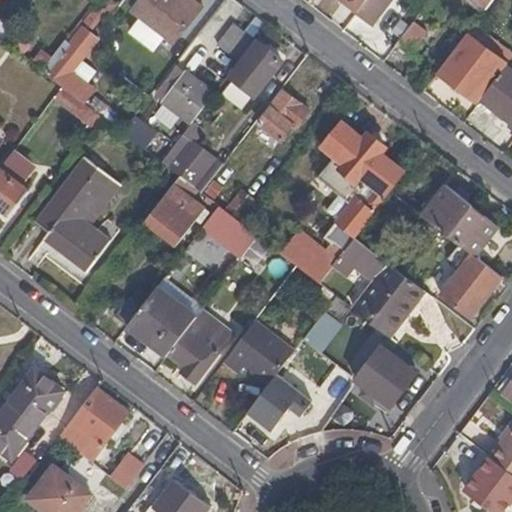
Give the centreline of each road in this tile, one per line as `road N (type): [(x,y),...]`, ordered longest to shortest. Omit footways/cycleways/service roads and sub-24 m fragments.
road 1 (residential): [(0,284),(270,492)]
road 2 (residential): [(511,181),(273,0)]
road 3 (residential): [(511,331),(404,477)]
road 4 (residential): [(404,477),(349,454),(291,471),(270,492)]
